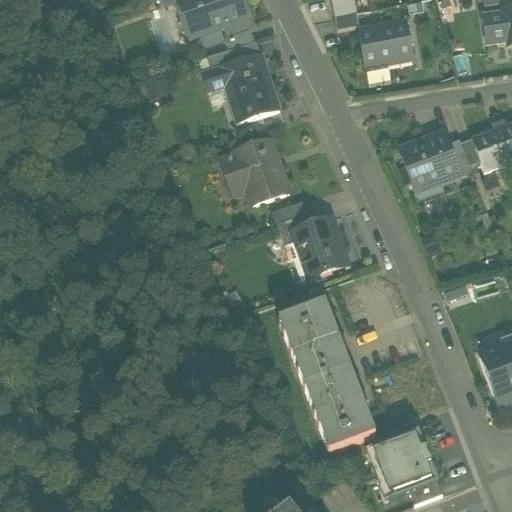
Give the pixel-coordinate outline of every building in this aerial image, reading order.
[(160,0),(163,9),(176,4),(176,3),(185,0),(160,0)] [(182,22),(187,21),(194,40),(194,41),(200,39),(223,31),(226,38),(249,30),(250,30),(239,0),(185,0),(176,3),(176,4),(177,9),(182,22)] [(508,6),(507,0),(482,0),(484,10),(508,6)] [(331,5),(334,22),(356,18),(353,1),(331,5)] [(171,11),(175,24),(182,22),(177,9),(171,11)] [(358,31),(356,18),(334,22),(337,35),(358,31)] [(509,45),(505,18),(482,21),(486,48),(509,45)] [(189,41),(194,40),(187,21),(182,22),(188,39),(189,41)] [(172,26),(178,43),(188,39),(182,22),(172,26)] [(358,36),(365,73),(387,69),(386,63),(411,58),(405,27),(358,36)] [(226,38),(224,43),(225,47),(228,55),(255,47),(249,30),(226,38)] [(200,39),(205,53),(225,47),(224,43),(226,38),(223,31),(200,39)] [(207,62),(211,75),(223,71),(257,60),(260,59),(256,47),(255,47),(228,55),(207,62)] [(386,63),(387,69),(412,64),(411,58),(386,63)] [(260,59),(257,60),(267,94),(272,92),(262,59),(260,59)] [(257,60),(223,71),(229,90),(233,105),(229,106),(230,109),(236,128),(279,115),(272,92),(267,94),(257,60)] [(211,75),(207,62),(197,65),(201,78),(211,75)] [(390,86),(387,69),(365,73),(368,90),(390,86)] [(208,97),(229,90),(223,71),(211,75),(201,78),(208,97)] [(165,83),(145,90),(148,100),(150,104),(170,97),(165,83)] [(134,105),(148,100),(145,90),(144,88),(130,93),(134,105)] [(212,114),(230,109),(229,106),(233,105),(229,90),(208,97),(212,114)] [(511,128),(471,143),(472,144),(480,166),(484,177),(499,171),(505,189),(511,186),(511,128)] [(398,154),(411,188),(437,179),(441,189),(460,182),(448,149),(443,137),(398,154)] [(231,158),(232,161),(240,184),(245,200),(249,211),(289,197),(270,144),(231,158)] [(459,144),(448,149),(460,182),(471,178),(469,170),(460,148),(459,144)] [(472,144),(460,148),(469,170),(480,166),(472,144)] [(227,189),(240,184),(232,161),(219,166),(227,189)] [(440,189),(441,189),(437,179),(411,188),(414,198),(415,198),(418,206),(443,197),(440,189)] [(232,204),(245,200),(240,184),(227,189),(232,204)] [(273,217),(277,229),(306,219),(301,207),(273,217)] [(309,230),(306,219),(277,229),(284,250),(287,249),(296,246),(292,236),(309,230)] [(306,259),(314,282),(348,271),(331,222),(309,230),(292,236),(296,246),(301,261),(306,259)] [(442,256),(434,236),(421,241),(428,261),(442,256)] [(301,261),(296,246),(287,249),(300,287),(314,282),(306,259),(301,261)] [(242,308),(236,294),(223,299),(229,313),(242,308)] [(279,326),(329,458),(375,440),(325,308),(279,326)] [(511,339),(499,345),(501,351),(511,346),(511,339)] [(511,346),(501,351),(479,359),(499,411),(511,406),(511,346)] [(390,447),(418,436),(414,425),(386,436),(390,447)] [(438,488),(418,436),(390,447),(368,455),(369,456),(372,455),(391,504),(388,506),(388,507),(409,499),(438,488)] [(369,456),(368,455),(365,456),(385,508),(388,507),(388,506),(391,504),(372,455),(369,456)] [(442,499),(438,488),(409,499),(414,510),(442,499)]
